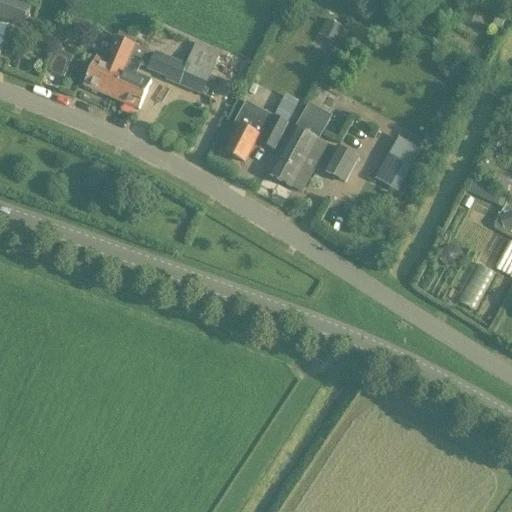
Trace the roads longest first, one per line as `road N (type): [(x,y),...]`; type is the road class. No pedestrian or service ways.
road 1 (unclassified): [(511,376),(148,151),(0,90)]
road 2 (tertiary): [(511,421),(362,336),(0,211)]
